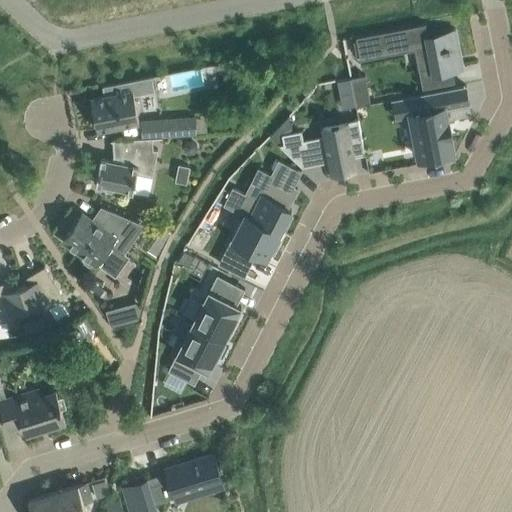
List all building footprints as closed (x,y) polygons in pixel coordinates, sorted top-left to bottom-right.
[(425,23),(356,36),(360,60),(415,49),(422,88),(455,82),(452,69),(450,59),(461,57),(456,29),(428,34),(425,23)] [(139,121),(137,114),(140,109),(139,102),(134,99),(133,94),(155,90),(152,76),(103,85),(105,95),(91,98),(97,129),(139,121)] [(464,85),(409,96),(409,97),(412,112),(409,112),(410,115),(418,157),(453,151),(451,136),(452,135),(452,134),(449,120),(449,119),(447,119),(445,108),(467,104),(464,85)] [(163,119),(164,136),(197,134),(196,117),(163,119)] [(284,143),(279,144),(302,166),(308,165),(307,159),(328,155),(331,172),(340,171),(356,168),(353,156),(365,154),(358,118),(339,122),(323,125),(325,135),(303,139),(301,130),(297,130),(282,133),(284,143)] [(111,140),(111,141),(112,141),(113,155),(112,160),(101,158),(102,157),(101,157),(95,184),(96,184),(97,183),(105,185),(105,187),(106,190),(109,191),(112,191),(114,189),(116,187),(132,190),(132,191),(133,192),(136,173),(152,176),(158,149),(156,149),(153,149),(152,138),(162,137),(162,136),(111,140)] [(376,142),(366,144),(371,168),(381,166),(376,142)] [(179,164),(175,180),(187,183),(190,166),(179,164)] [(232,186),(224,203),(244,214),(280,232),(282,228),(285,229),(292,216),(289,214),(291,209),(288,207),(298,188),(294,187),(271,175),(258,199),(245,192),(232,186)] [(95,262),(96,263),(103,268),(118,248),(123,252),(143,224),(101,207),(91,220),(82,213),(63,239),(84,254),(84,256),(85,262),(90,265),(93,264),(95,262)] [(244,214),(219,263),(244,275),(256,252),(266,257),(269,252),(273,254),(281,238),(277,237),(280,232),(244,214)] [(29,283),(20,286),(28,307),(42,303),(45,309),(64,298),(55,283),(45,266),(26,277),(29,283)] [(217,274),(193,322),(225,338),(226,335),(230,337),(238,320),(235,318),(241,306),(237,304),(228,300),(237,284),(217,274)] [(11,282),(0,283),(0,321),(16,319),(15,312),(28,307),(20,286),(12,289),(11,282)] [(109,321),(112,325),(133,319),(131,313),(124,307),(122,306),(106,310),(109,321)] [(44,317),(34,320),(37,329),(47,326),(44,317)] [(37,329),(34,320),(23,324),(26,333),(37,329)] [(193,322),(168,370),(187,380),(196,364),(203,368),(208,370),(214,359),(218,360),(226,343),(223,341),(225,338),(193,322)] [(20,395),(0,400),(0,404),(8,430),(23,425),(26,434),(66,422),(55,388),(41,392),(40,388),(20,395)] [(157,511),(154,502),(173,497),(224,481),(215,452),(164,468),(166,472),(168,478),(151,483),(149,478),(153,477),(153,476),(122,485),(130,511),(157,511)] [(78,484),(52,492),(57,511),(86,511),(84,503),(93,500),(87,482),(78,484)] [(57,511),(52,492),(28,499),(32,511),(57,511)]
